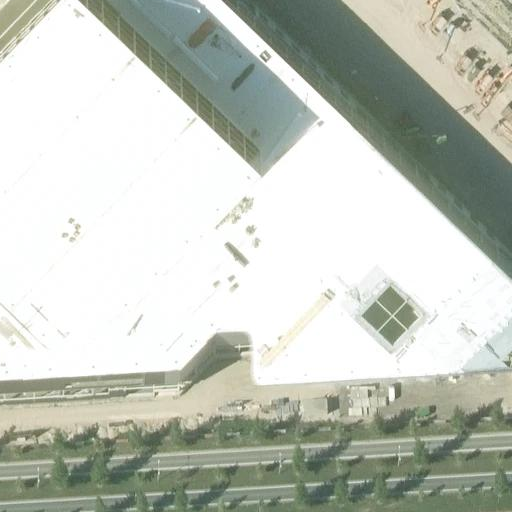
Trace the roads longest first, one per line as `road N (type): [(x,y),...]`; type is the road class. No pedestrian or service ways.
road 1 (tertiary): [(0,511),(511,480)]
road 2 (tertiary): [(511,443),(0,473)]
